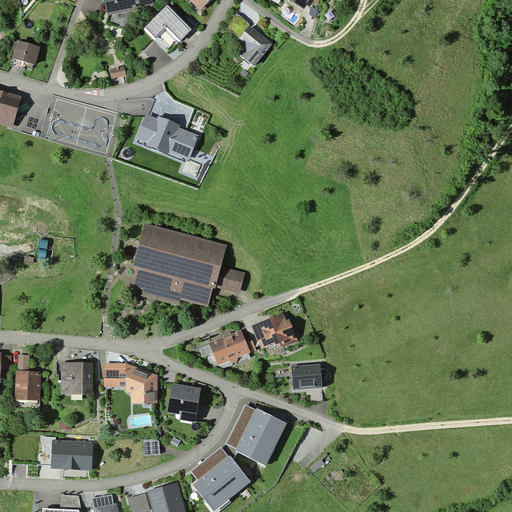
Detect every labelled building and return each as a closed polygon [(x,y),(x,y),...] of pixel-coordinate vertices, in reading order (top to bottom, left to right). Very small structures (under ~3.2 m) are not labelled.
[(152,0),(104,0),(109,18),(154,8),(152,0)] [(192,0),(201,9),(209,0),(192,0)] [(168,5),(143,30),(167,54),(192,30),(168,5)] [(245,22),(234,14),(224,28),(234,37),(245,22)] [(272,45),(248,25),(237,37),(242,43),(243,50),(234,59),(250,72),(272,45)] [(42,49),(20,43),(15,60),(37,67),(42,49)] [(123,66),(109,69),(111,79),(125,76),(123,66)] [(0,123),(9,126),(17,98),(0,92),(0,123)] [(189,160),(199,135),(148,116),(138,141),(189,160)] [(224,243),(144,223),(133,267),(139,268),(136,279),(135,284),(155,289),(152,298),(175,304),(177,294),(208,302),(212,286),(239,293),(244,274),(218,267),(224,243)] [(287,316),(255,329),(266,354),(283,346),(286,352),(304,343),(297,329),(287,316)] [(244,332),(212,345),(222,365),(254,353),(244,332)] [(0,354),(0,353),(0,366),(9,367),(10,357),(0,356),(0,354)] [(19,356),(17,397),(38,398),(40,373),(28,372),(29,356),(19,356)] [(124,365),(106,365),(107,389),(127,390),(134,394),(134,405),(160,406),(160,379),(124,365)] [(324,365),(288,366),(289,390),(325,389),(324,365)] [(93,366),(63,366),(63,392),(94,392),(93,366)] [(202,390),(174,385),(169,413),(183,415),(182,420),(196,423),(202,390)] [(257,410),(238,449),(266,463),(285,423),(257,410)] [(156,439),(144,440),(146,456),(161,454),(160,441),(156,439)] [(93,443),(53,441),(52,468),(92,470),(93,443)] [(230,457),(195,484),(214,509),(249,481),(230,457)] [(186,511),(179,484),(149,492),(154,511),(186,511)] [(146,494),(128,498),(131,511),(150,511),(152,511),(146,494)] [(121,511),(118,496),(94,501),(95,511),(121,511)]
